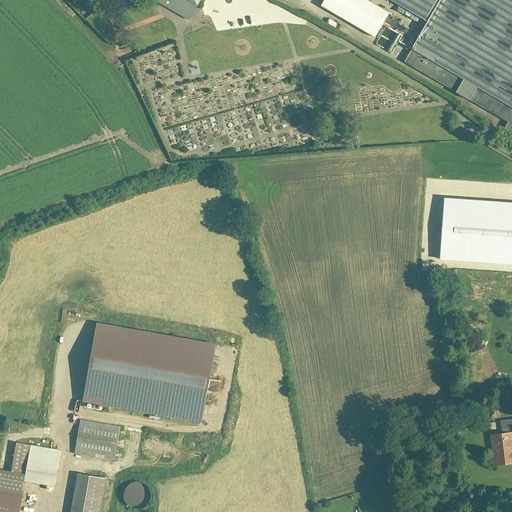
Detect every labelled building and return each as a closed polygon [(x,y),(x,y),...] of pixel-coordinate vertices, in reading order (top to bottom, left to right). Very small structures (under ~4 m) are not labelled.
[(152,0),(152,1),(190,22),(202,0),(152,0)] [(362,0),(325,0),(321,7),(381,41),(394,18),(362,0)] [(511,0),(388,0),(429,24),(413,52),(419,55),(411,67),(510,125),(511,122),(511,0)] [(511,206),(445,202),(441,260),(511,264),(511,206)] [(97,326),(83,402),(200,422),(214,347),(97,326)] [(82,422),(76,454),(115,461),(120,429),(82,422)] [(494,466),(511,464),(511,434),(492,436),(494,466)] [(0,500),(23,505),(28,482),(56,487),(63,453),(33,447),(18,444),(13,467),(0,464),(0,500)] [(80,475),(73,511),(100,511),(106,479),(80,475)] [(0,500),(0,511),(21,511),(23,505),(0,500)]
